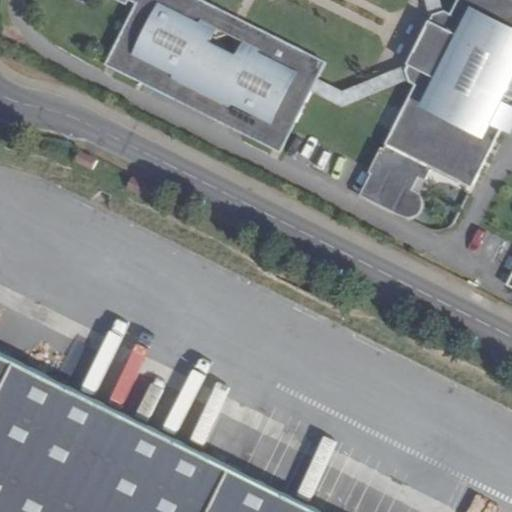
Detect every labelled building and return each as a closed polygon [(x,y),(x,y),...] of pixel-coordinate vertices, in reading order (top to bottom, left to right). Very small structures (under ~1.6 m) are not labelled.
[(130,39),(114,69),(271,147),(286,116),(296,122),(311,92),(287,80),(302,49),(258,27),(250,44),(254,56),(239,60),(237,54),(211,41),(204,43),(199,28),(211,24),(219,7),(203,0),(165,0),(159,15),(135,3),(120,34),(130,39)] [(116,0),(125,4),(126,0),(128,0),(135,3),(159,15),(165,0),(116,0)] [(511,0),(458,0),(445,26),(431,20),(409,62),(422,69),(386,141),(389,142),(387,148),(384,147),(371,172),(373,173),(362,195),(408,218),(413,218),(416,217),(419,215),(421,213),(423,210),(424,207),(425,204),(425,202),(424,198),(423,195),(421,193),(419,191),(415,189),(422,177),(428,180),(434,169),(428,166),(429,162),(474,184),(511,108),(511,0)] [(250,44),(258,27),(219,7),(211,24),(199,28),(204,43),(211,41),(237,54),(239,60),(254,56),(250,44)] [(120,34),(104,64),(114,69),(130,39),(120,34)] [(311,92),(326,61),(302,49),(287,80),(311,92)] [(271,147),(282,152),(296,122),(286,116),(271,147)] [(82,152),(76,161),(94,170),(99,160),(82,152)] [(310,263),(305,273),(322,281),(327,271),(310,263)] [(327,511),(0,350),(0,511),(327,511)]
